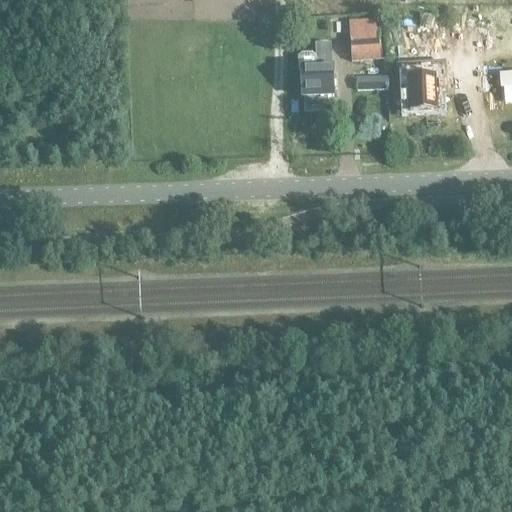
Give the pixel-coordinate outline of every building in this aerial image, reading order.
[(511,0),(503,0),(504,14),(511,13),(511,0)] [(352,63),(380,62),(379,40),(350,41),(352,63)] [(333,99),(332,70),(331,45),(315,46),(315,59),(312,54),(302,55),(298,59),(298,69),(302,71),(303,100),(304,100),(304,105),(323,105),(323,99),(333,99)] [(437,113),(436,96),(446,95),(445,79),(450,79),(450,70),(440,70),(440,66),(425,67),(426,80),(409,81),(411,114),(413,114),(415,118),(425,118),(427,113),(437,113)] [(358,93),(389,92),(389,79),(358,79),(358,93)]
